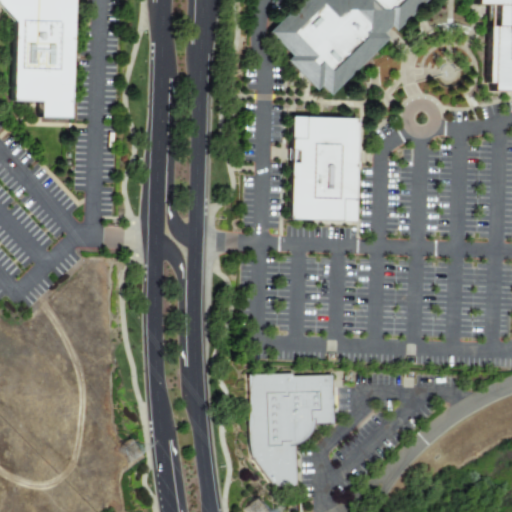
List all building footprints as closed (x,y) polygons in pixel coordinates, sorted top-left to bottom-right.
[(0,0),(65,0),(61,117),(35,116),(36,100),(7,100),(8,22),(0,13),(0,0)] [(425,0),(328,96),(293,60),(295,57),(272,34),(306,0),(425,0)] [(492,6),(477,6),(477,0),(511,0),(511,92),(491,92),(492,6)] [(356,224),(288,222),(292,113),(360,115),(356,224)] [(261,473),(258,469),(255,461),(253,453),(253,450),(251,381),(295,379),(295,382),(335,381),(336,430),(313,431),(313,434),(301,447),(297,448),(299,492),(276,493),(261,473)]
